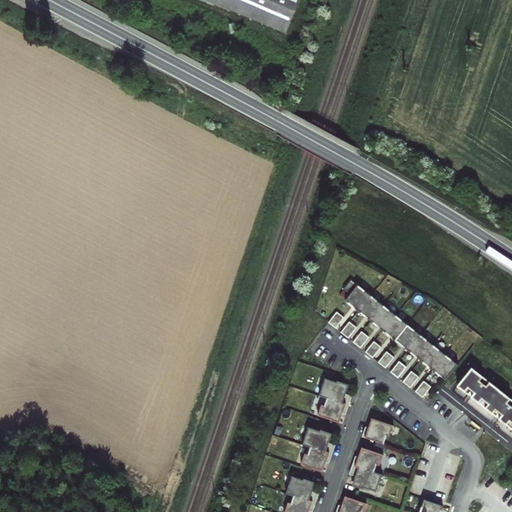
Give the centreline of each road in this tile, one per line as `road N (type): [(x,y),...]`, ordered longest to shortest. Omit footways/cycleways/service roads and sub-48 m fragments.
road 1 (primary): [(48,0),(355,164),(511,259)]
road 2 (residential): [(461,511),(474,454),(375,375)]
road 3 (residential): [(375,375),(324,511)]
